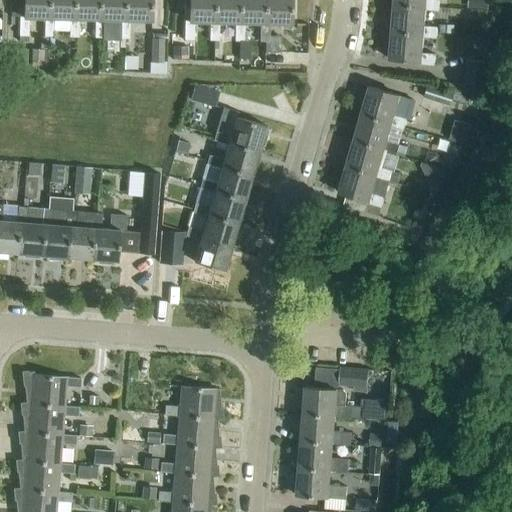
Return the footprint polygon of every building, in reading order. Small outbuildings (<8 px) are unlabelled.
[(10,0),(10,17),(19,17),(23,17),(23,0),(10,0)] [(48,19),(48,0),(23,0),(23,17),(19,17),(18,36),(27,37),(28,18),(44,19),(48,19)] [(48,0),(48,19),(44,19),(43,37),(53,37),(53,19),(69,19),(73,20),(73,0),(48,0)] [(73,0),(73,20),(69,19),(69,38),(78,38),(78,20),(94,20),(99,20),(99,0),(73,0)] [(99,0),(99,20),(94,20),(94,38),(103,38),(103,20),(120,21),(124,21),(124,0),(99,0)] [(124,0),(124,21),(120,21),(119,39),(128,39),(129,21),(150,21),(150,0),(124,0)] [(175,0),(174,40),(193,40),(193,22),(209,23),(213,23),(214,0),(175,0)] [(214,0),(213,23),(209,23),(209,41),(218,41),(218,23),(234,23),(239,24),(239,0),(214,0)] [(239,0),(239,24),(234,23),(234,41),(243,42),(244,24),(260,24),(264,24),(264,0),(239,0)] [(264,0),(264,24),(260,24),(259,42),(265,42),(268,42),(269,24),(290,25),(291,0),(264,0)] [(394,0),(394,6),(426,8),(425,11),(439,12),(440,1),(426,0),(394,0)] [(488,11),(488,0),(476,0),(476,10),(488,11)] [(394,6),(391,33),(423,35),(423,38),(436,39),(437,34),(437,29),(424,27),(425,11),(426,8),(394,6)] [(103,20),(103,38),(119,39),(120,21),(103,20)] [(454,25),(438,24),(437,29),(437,34),(453,36),(454,25)] [(423,35),(391,33),(389,60),(420,63),(420,66),(434,67),(435,56),(422,55),(423,38),(423,35)] [(150,63),(163,64),(164,40),(150,39),(150,63)] [(265,42),(265,53),(280,53),(280,43),(268,42),(265,42)] [(48,50),(31,49),(31,61),(31,67),(47,68),(48,50)] [(464,85),(487,87),(489,62),(466,61),(464,85)] [(193,86),(189,101),(215,108),(219,94),(193,86)] [(427,86),(422,99),(465,112),(465,111),(476,114),(480,99),(455,91),(453,95),(427,86)] [(391,126),(404,130),(412,101),(369,88),(361,115),(392,124),(391,126)] [(266,126),(236,118),(237,112),(222,108),(218,124),(232,128),(230,136),(228,142),(259,151),(266,126)] [(392,124),(361,115),(353,141),(384,150),(384,153),(396,156),(399,146),(387,142),(391,126),(392,124)] [(465,144),(473,126),(455,121),(449,140),(465,144)] [(228,142),(230,136),(215,132),(213,141),(227,145),(223,160),(221,166),(252,175),(259,151),(228,142)] [(186,155),(190,144),(178,140),(174,151),(186,155)] [(384,150),(353,141),(346,167),(377,176),(376,179),(389,182),(392,172),(379,168),(384,153),(384,150)] [(223,160),(208,156),(206,165),(220,169),(216,184),(214,190),(245,199),(252,175),(221,166),(223,160)] [(27,175),(39,176),(40,163),(28,163),(27,175)] [(50,183),(62,184),(63,166),(51,165),(50,183)] [(89,195),(90,168),(75,167),(73,194),(89,195)] [(384,198),(371,194),(376,179),(377,176),(346,167),(338,193),(346,195),(342,207),(378,218),(384,198)] [(434,183),(438,171),(425,167),(421,179),(434,183)] [(140,233),(138,254),(154,255),(159,181),(159,174),(144,173),(140,233)] [(214,190),(216,184),(201,180),(199,189),(213,193),(209,208),(207,214),(238,223),(245,199),(214,190)] [(199,189),(194,204),(209,208),(213,193),(199,189)] [(207,214),(209,208),(194,204),(192,213),(206,217),(202,232),(200,238),(231,246),(238,223),(207,214)] [(2,206),(1,221),(0,221),(0,252),(17,254),(20,223),(26,223),(27,208),(2,206)] [(27,208),(26,223),(20,223),(17,254),(23,255),(23,258),(32,258),(32,255),(42,256),(44,225),(51,225),(52,210),(27,208)] [(52,210),(51,225),(44,225),(42,256),(47,257),(47,259),(57,260),(57,257),(67,258),(69,227),(75,227),(77,212),(52,210)] [(77,212),(75,227),(69,227),(67,258),(91,260),(94,229),(100,229),(101,220),(101,214),(77,212)] [(126,216),(111,215),(109,230),(100,229),(94,229),(91,260),(97,261),(97,263),(107,264),(107,261),(117,262),(119,231),(125,231),(126,216)] [(200,238),(202,232),(188,227),(185,236),(200,241),(193,262),(224,271),(231,246),(200,238)] [(158,264),(182,265),(185,233),(160,232),(158,264)] [(340,368),(338,387),(367,390),(369,371),(340,368)] [(305,388),(303,415),(335,418),(352,420),(353,407),(346,406),(347,396),(343,391),(337,390),(339,371),(317,369),(315,388),(305,388)] [(64,406),(65,395),(65,387),(79,388),(80,379),(34,375),(34,372),(28,372),(28,371),(21,372),(22,387),(24,387),(26,403),(26,405),(30,405),(30,404),(64,407),(64,406)] [(128,410),(153,411),(153,386),(129,385),(128,410)] [(220,408),(219,390),(181,387),(179,407),(165,406),(164,415),(178,416),(212,418),(216,418),(216,421),(223,420),(222,407),(220,408)] [(88,405),(98,405),(98,397),(88,396),(88,405)] [(30,404),(30,405),(26,405),(26,403),(19,404),(20,416),(22,416),(23,432),(21,432),(61,435),(63,416),(77,417),(78,408),(64,406),(64,407),(30,404)] [(335,418),(303,415),(301,442),(332,445),(350,447),(351,434),(333,432),(335,418)] [(218,436),(216,421),(216,418),(212,418),(178,416),(177,436),(162,435),(162,444),(176,445),(176,444),(210,447),(213,448),(213,449),(220,448),(219,436),(218,436)] [(78,436),(91,437),(92,426),(79,425),(78,436)] [(61,435),(21,432),(17,433),(18,445),(20,445),(21,461),(18,461),(59,464),(61,444),(75,445),(76,436),(61,435)] [(146,442),(159,443),(159,433),(146,432),(146,442)] [(369,447),(381,447),(382,435),(369,434),(369,447)] [(332,445),(301,442),(299,469),(330,471),(330,472),(348,473),(349,461),(331,459),(332,445)] [(176,444),(176,445),(175,464),(160,463),(159,472),(174,473),(219,477),(217,466),(216,466),(213,449),(213,448),(210,447),(176,444)] [(370,448),(368,474),(380,475),(382,449),(370,448)] [(111,466),(112,451),(94,450),(92,464),(111,466)] [(143,468),(157,470),(158,459),(144,458),(143,468)] [(59,464),(18,461),(15,461),(16,474),(18,474),(19,489),(15,490),(57,493),(57,492),(58,473),(73,474),(74,465),(59,464)] [(76,479),(89,480),(90,467),(77,466),(76,479)] [(330,471),(299,469),(297,497),(321,498),(342,500),(346,500),(347,488),(329,486),(330,472),(330,471)] [(174,473),(172,493),(158,492),(157,501),(172,502),(216,505),(215,494),(214,494),(212,478),(219,478),(219,477),(174,473)] [(154,499),(156,488),(142,486),(141,498),(154,499)] [(57,493),(15,490),(13,490),(14,502),(16,502),(16,511),(55,511),(56,501),(71,503),(71,493),(57,492),(57,493)] [(355,511),(363,511),(374,511),(375,503),(377,503),(378,492),(360,491),(359,500),(356,500),(355,511)] [(342,500),(321,498),(320,510),(341,511),(342,500)] [(172,502),(170,511),(210,511),(209,507),(216,506),(216,505),(172,502)]
